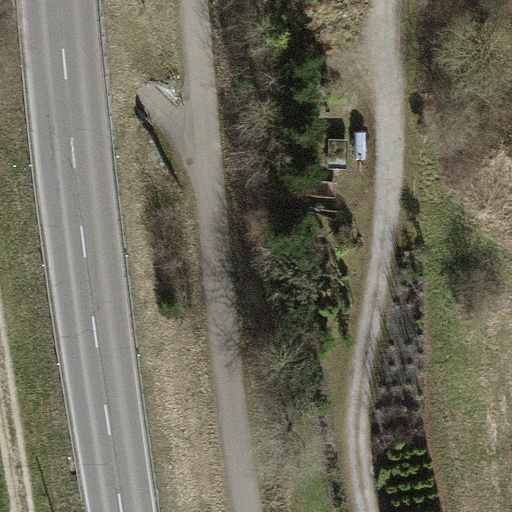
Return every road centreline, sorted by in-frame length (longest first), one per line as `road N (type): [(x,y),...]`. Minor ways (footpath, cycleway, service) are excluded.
road 1 (track): [(378,511),(360,432),(399,196),(398,0)]
road 2 (secondary): [(62,0),(128,511)]
road 3 (track): [(26,511),(0,349)]
